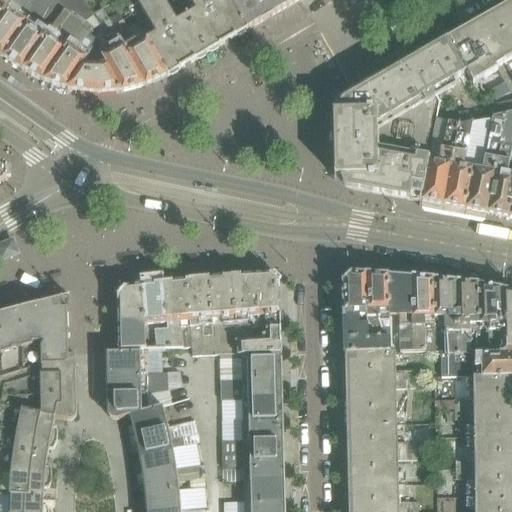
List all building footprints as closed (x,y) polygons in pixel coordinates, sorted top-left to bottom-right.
[(24,71),(65,9),(56,3),(60,0),(73,0),(80,12),(75,17),(76,18),(74,20),(80,22),(84,23),(92,18),(81,0),(50,0),(55,3),(46,16),(30,5),(33,1),(31,0),(17,0),(0,25),(0,57),(22,73),(24,71)] [(0,0),(0,25),(17,0),(0,0)] [(207,55),(186,19),(177,24),(163,0),(141,0),(136,3),(145,17),(136,23),(145,38),(147,42),(167,78),(207,55)] [(248,32),(228,0),(218,0),(217,1),(216,0),(188,0),(196,13),(186,19),(207,55),(248,32)] [(288,9),(282,0),(228,0),(248,32),(288,9)] [(282,0),(288,9),(302,0),(282,0)] [(511,4),(496,14),(511,40),(511,4)] [(39,82),(80,22),(74,20),(65,13),(67,10),(65,9),(24,71),(39,82)] [(511,60),(511,40),(496,14),(447,42),(466,76),(473,87),(497,72),(496,70),(504,66),(511,60)] [(167,78),(147,42),(145,38),(135,44),(123,23),(119,15),(109,21),(109,23),(113,29),(146,88),(167,78)] [(146,88),(113,29),(109,23),(109,21),(106,17),(98,21),(101,27),(100,28),(99,34),(111,54),(106,57),(102,58),(122,94),(146,88)] [(88,61),(97,46),(96,42),(91,39),(94,34),(94,29),(84,23),(80,22),(39,82),(42,84),(62,91),(66,91),(88,61)] [(414,166),(396,162),(372,157),(371,130),(420,102),(415,91),(426,84),(432,96),(439,107),(465,92),(458,80),(466,76),(447,42),(344,101),(342,103),(339,107),(339,111),(339,114),(333,114),(334,179),(341,179),(341,181),(341,184),(343,188),(347,190),(352,191),(421,204),(429,163),(416,160),(414,166)] [(122,94),(102,58),(97,46),(88,61),(66,91),(67,92),(99,96),(122,94)] [(429,163),(436,123),(439,107),(432,96),(426,84),(415,91),(420,102),(371,130),(372,157),(396,162),(414,166),(416,160),(429,163)] [(509,95),(503,85),(489,93),(496,103),(509,95)] [(511,102),(495,106),(495,107),(488,112),(493,120),(506,116),(506,115),(511,113),(511,102)] [(470,123),(467,113),(458,116),(460,125),(470,123)] [(509,220),(511,205),(511,113),(506,115),(506,116),(488,216),(509,220)] [(488,216),(506,116),(493,120),(460,127),(446,124),(436,123),(429,163),(421,204),(466,212),(488,216)] [(18,255),(13,242),(0,247),(0,259),(1,262),(18,255)] [(281,356),(279,284),(271,277),(253,278),(259,357),(281,356)] [(359,320),(366,319),(365,278),(351,277),(343,284),(345,343),(367,342),(366,328),(360,328),(359,320)] [(388,342),(388,279),(375,278),(366,277),(365,278),(366,319),(366,328),(367,342),(387,342),(388,342)] [(259,357),(253,278),(231,279),(237,357),(241,357),(259,357)] [(411,355),(410,280),(388,278),(388,279),(388,342),(387,342),(387,355),(391,355),(391,351),(400,351),(400,355),(411,355)] [(237,357),(231,279),(223,280),(222,280),(209,281),(216,358),(237,357)] [(216,358),(209,281),(209,280),(186,283),(190,331),(193,359),(216,358)] [(433,353),(432,282),(420,281),(410,280),(411,355),(433,353)] [(455,357),(453,285),(432,282),(433,353),(441,353),(441,357),(444,357),(455,357)] [(190,331),(186,283),(163,285),(166,327),(168,351),(183,351),(181,332),(190,331)] [(166,327),(163,285),(141,288),(144,328),(166,327)] [(477,357),(476,287),(465,286),(455,285),(455,286),(453,285),(455,357),(477,357)] [(499,358),(500,292),(478,287),(476,287),(477,357),(499,358)] [(144,328),(141,288),(125,291),(124,290),(117,299),(118,299),(118,328),(144,328)] [(511,357),(511,293),(501,292),(500,292),(499,358),(511,357)] [(77,415),(76,397),(75,358),(69,358),(68,311),(62,311),(60,301),(42,305),(42,306),(19,311),(0,316),(0,496),(9,495),(9,497),(43,498),(44,489),(48,490),(49,487),(51,481),(52,475),(50,469),(46,468),(49,450),(53,451),(55,449),(57,443),(58,437),(57,430),(53,429),(55,420),(67,423),(70,423),(74,421),(76,419),(77,415)] [(166,327),(144,328),(118,328),(119,352),(147,352),(168,351),(166,327)] [(387,342),(367,342),(345,343),(345,356),(387,355),(387,342)] [(147,373),(147,352),(119,352),(119,355),(107,355),(107,374),(147,373)] [(415,392),(415,374),(395,374),(395,355),(391,355),(387,355),(345,356),(346,382),(348,382),(346,401),(347,430),(397,428),(396,392),(415,392)] [(281,377),(281,361),(281,356),(259,357),(241,357),(241,378),(281,377)] [(511,357),(499,358),(477,357),(455,357),(444,357),(441,357),(442,380),(473,379),(511,378),(511,357)] [(424,380),(424,370),(416,371),(416,380),(424,380)] [(148,393),(148,377),(147,373),(107,374),(108,394),(148,393)] [(282,398),(281,377),(241,378),(242,399),(282,398)] [(511,378),(473,379),(474,405),(454,405),(454,423),(474,423),(474,441),(511,440),(511,378)] [(147,412),(147,397),(148,397),(148,393),(108,394),(108,414),(109,418),(111,420),(115,422),(118,422),(130,418),(147,412)] [(282,419),(282,398),(242,399),(242,420),(282,419)] [(168,431),(165,418),(162,408),(147,412),(130,418),(133,427),(128,428),(128,431),(128,438),(129,439),(168,431)] [(283,439),(282,419),(242,420),(243,440),(283,439)] [(417,463),(417,445),(397,446),(397,428),(347,430),(347,454),(350,454),(348,472),(348,489),(398,488),(398,464),(417,463)] [(184,448),(182,440),(171,442),(168,431),(129,439),(130,444),(133,449),(138,448),(140,457),(173,451),(184,448)] [(283,460),(283,439),(243,440),(243,460),(283,460)] [(511,440),(474,441),(474,442),(467,442),(467,465),(455,465),(455,483),(475,482),(475,501),(511,500),(511,440)] [(176,472),(173,451),(140,457),(141,466),(137,466),(136,473),(136,477),(176,472)] [(284,480),(283,460),(243,460),(244,481),(284,480)] [(179,492),(177,474),(176,472),(136,477),(136,479),(138,485),(140,487),(145,487),(146,496),(179,492)] [(284,501),(284,480),(244,481),(244,502),(284,501)] [(418,511),(418,505),(399,506),(398,488),(348,489),(348,511),(418,511)] [(180,511),(180,502),(179,492),(146,496),(147,505),(142,505),(141,511),(140,511),(180,511)] [(47,508),(43,508),(43,498),(9,497),(8,511),(48,511),(48,510),(47,508)] [(511,511),(511,500),(475,501),(475,511),(511,511)] [(284,511),(284,501),(244,502),(244,511),(284,511)]
